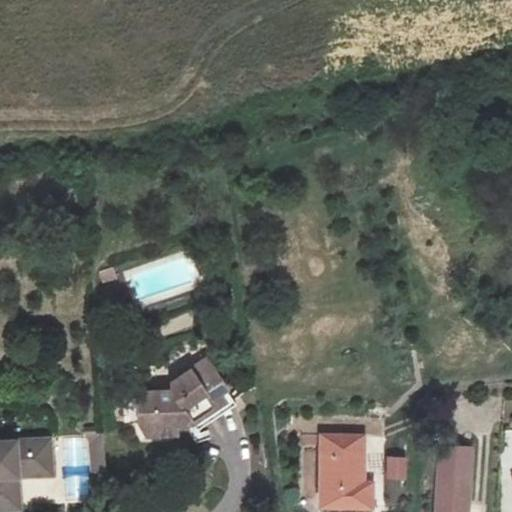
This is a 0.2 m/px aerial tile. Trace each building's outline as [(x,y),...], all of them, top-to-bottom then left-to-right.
[(192,410),(197,416),(234,390),(208,354),(176,377),(177,385),(143,389),(146,421),(155,429),(182,426),(181,417),(192,410)] [(234,390),(197,416),(203,424),(240,399),(234,390)] [(107,428),(87,428),(93,438),(95,465),(111,465),(107,428)] [(377,438),(333,435),(329,502),(382,509),(384,487),(372,485),(377,438)] [(53,439),(0,441),(0,503),(21,503),(20,472),(54,470),(53,439)] [(450,447),(448,469),(476,470),(478,448),(450,447)] [(473,511),(476,470),(448,469),(444,511),(473,511)]
